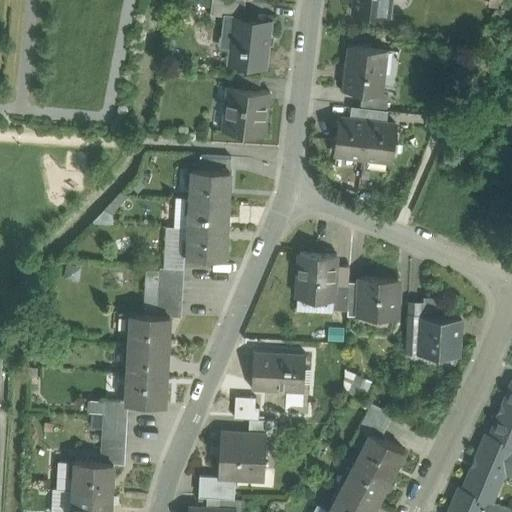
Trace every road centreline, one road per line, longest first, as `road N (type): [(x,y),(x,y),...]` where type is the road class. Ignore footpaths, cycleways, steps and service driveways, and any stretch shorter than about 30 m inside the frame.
road 1 (residential): [(157,511),(290,189)]
road 2 (residential): [(290,189),(511,281)]
road 3 (residential): [(511,301),(411,511)]
road 4 (residential): [(290,189),(312,0)]
